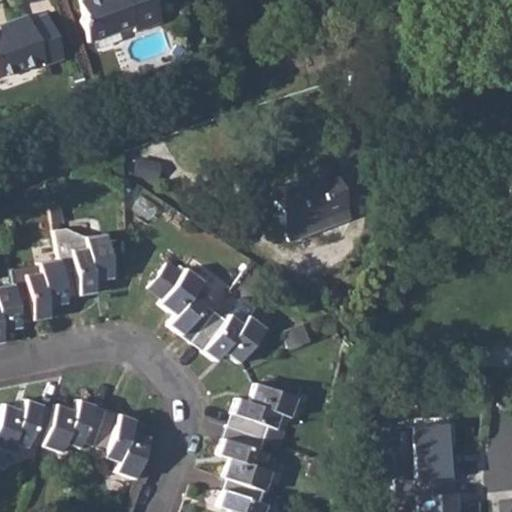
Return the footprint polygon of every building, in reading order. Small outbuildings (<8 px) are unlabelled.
[(86,42),(131,25),(133,31),(158,22),(150,0),(76,0),(76,1),(81,14),(78,21),(86,42)] [(0,24),(0,73),(38,60),(39,64),(58,58),(43,15),(25,21),(23,16),(0,24)] [(158,163),(135,158),(132,175),(154,180),(158,163)] [(511,161),(503,171),(511,182),(511,161)] [(329,167),(268,190),(287,242),(314,231),(310,222),(344,209),(329,167)] [(60,184),(45,190),(48,206),(65,198),(60,184)] [(130,210),(140,211),(141,196),(132,195),(130,210)] [(4,196),(0,197),(0,220),(12,215),(4,196)] [(310,222),(314,231),(348,219),(344,209),(310,222)] [(50,230),(55,259),(62,297),(91,293),(89,281),(109,278),(101,234),(81,237),(62,228),(50,230)] [(63,302),(62,297),(55,259),(35,262),(35,263),(7,269),(9,284),(16,322),(45,318),(43,306),(63,302)] [(163,263),(145,287),(159,298),(155,303),(171,315),(164,325),(188,343),(212,312),(201,304),(205,298),(193,289),(199,280),(182,268),(178,273),(163,263)] [(0,330),(17,328),(16,322),(9,284),(0,285),(0,330)] [(227,314),(239,324),(245,315),(247,312),(235,303),(227,314)] [(222,320),(212,312),(188,343),(212,361),(219,351),(235,364),(248,346),(260,330),(262,328),(245,315),(239,324),(227,314),(222,320)] [(300,324),(277,332),(285,352),(308,344),(300,324)] [(248,346),(257,352),(269,336),(260,330),(248,346)] [(323,351),(299,354),(302,377),(318,375),(317,369),(325,368),(323,351)] [(234,400),(225,427),(262,441),(266,428),(272,431),(277,415),(287,419),(293,399),(253,385),(246,404),(234,400)] [(24,441),(36,446),(50,409),(21,399),(17,410),(0,404),(0,451),(3,453),(7,442),(21,448),(24,441)] [(76,441),(89,446),(102,409),(74,399),(70,410),(51,404),(50,409),(36,446),(56,453),(60,443),(74,448),(76,441)] [(131,419),(102,409),(89,446),(102,450),(100,457),(115,462),(111,472),(130,479),(145,437),(127,431),(131,419)] [(442,461),(441,451),(448,451),(447,435),(447,425),(377,428),(378,454),(390,454),(391,480),(449,478),(448,460),(442,461)] [(227,459),(220,478),(225,480),(261,493),(267,474),(258,470),(263,457),(257,454),(262,441),(225,427),(216,454),(227,459)] [(389,480),(390,511),(401,511),(411,511),(410,511),(450,511),(449,478),(391,480),(389,480)] [(225,511),(224,511),(270,511),(269,510),(274,497),(261,493),(225,480),(216,507),(225,511)]
